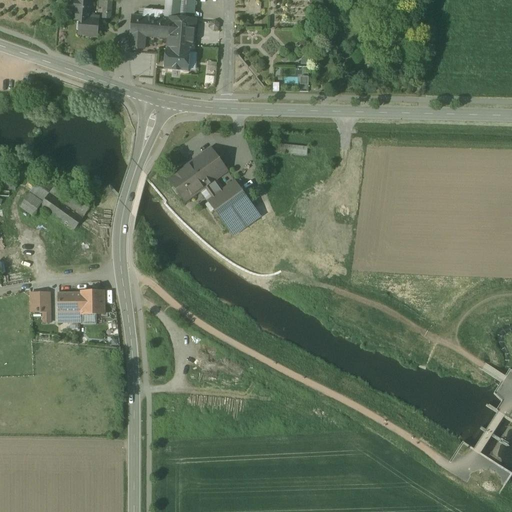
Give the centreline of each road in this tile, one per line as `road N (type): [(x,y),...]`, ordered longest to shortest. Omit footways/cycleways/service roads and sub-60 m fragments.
road 1 (secondary): [(155,99),(120,226),(133,376),(133,511)]
road 2 (tertiary): [(225,108),(511,117)]
road 3 (secondary): [(0,47),(155,99)]
